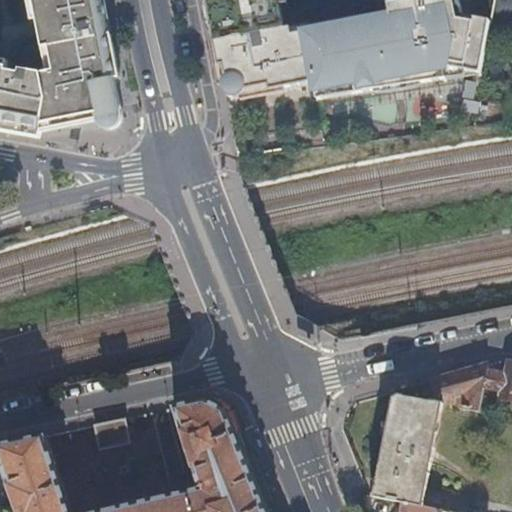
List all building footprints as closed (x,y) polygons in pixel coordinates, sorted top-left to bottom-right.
[(8,61),(0,59),(0,130),(38,137),(39,131),(97,120),(99,124),(103,128),(107,130),(111,130),(115,128),(118,125),(120,122),(121,118),(119,112),(117,109),(113,107),(108,80),(118,78),(114,55),(110,36),(106,36),(106,29),(105,26),(103,21),(107,20),(103,0),(32,0),(46,72),(41,73),(6,67),(8,61)] [(463,77),(480,75),(481,69),(488,29),(490,21),(464,16),(460,0),(395,0),(398,16),(294,36),(292,28),(285,30),(279,0),(207,0),(217,51),(220,67),(225,66),(227,79),(225,83),(224,88),(225,92),(228,96),(232,98),(238,98),(243,96),(246,91),(270,86),(271,92),(315,83),(318,100),(324,100),(463,77)] [(511,33),(511,0),(493,0),(491,13),(490,21),(488,29),(511,33)] [(466,92),(463,77),(324,100),(326,114),(466,92)] [(511,401),(511,359),(508,359),(506,373),(488,370),(484,388),(499,390),(497,395),(504,397),(504,400),(511,401)] [(480,410),(484,388),(488,370),(489,365),(431,381),(433,390),(460,395),(458,406),(480,410)] [(374,495),(405,502),(423,505),(443,403),(399,394),(393,399),(374,495)] [(254,450),(244,454),(229,415),(215,407),(205,403),(173,409),(201,491),(106,511),(71,511),(46,437),(0,447),(0,506),(14,502),(17,511),(267,511),(267,509),(276,506),(264,476),(254,450)] [(125,420),(94,426),(99,451),(130,444),(125,420)] [(457,511),(423,505),(405,502),(403,511),(457,511)]
